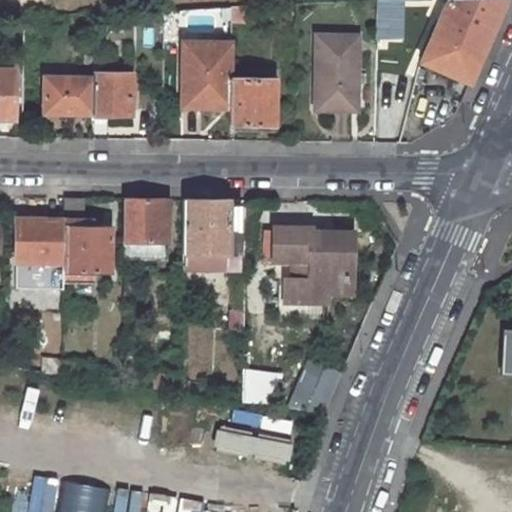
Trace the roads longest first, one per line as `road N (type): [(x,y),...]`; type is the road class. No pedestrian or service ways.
road 1 (residential): [(0,164),(480,181)]
road 2 (unclassified): [(347,511),(368,443),(480,181)]
road 3 (unknown): [(350,502),(0,438)]
